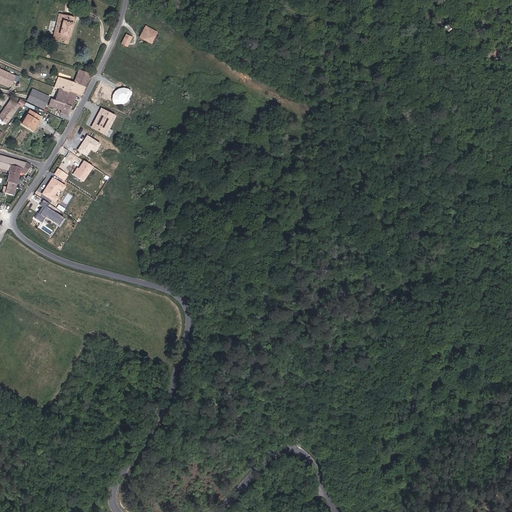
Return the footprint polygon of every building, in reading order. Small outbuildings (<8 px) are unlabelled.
[(67,45),(75,18),(59,13),(51,41),(67,45)] [(157,32),(144,25),(138,37),(151,44),(157,32)] [(127,47),(132,37),(125,34),(120,44),(127,47)] [(15,76),(0,68),(0,83),(9,88),(15,76)] [(82,98),(84,95),(91,75),(80,71),(75,84),(59,78),(56,89),(59,90),(55,101),(52,100),(50,107),(63,111),(62,114),(69,116),(77,97),(82,98)] [(113,88),(113,103),(130,103),(130,89),(113,88)] [(44,109),(50,97),(32,89),(27,101),(44,109)] [(19,107),(17,106),(11,101),(9,103),(1,114),(0,119),(5,122),(6,122),(10,119),(17,109),(19,107)] [(101,107),(91,127),(107,135),(118,115),(101,107)] [(33,132),(41,119),(30,111),(21,125),(33,132)] [(87,156),(91,149),(96,152),(102,143),(87,134),(77,150),(87,156)] [(28,162),(27,163),(13,159),(0,154),(0,167),(9,170),(5,183),(6,183),(3,193),(14,196),(20,174),(25,175),(31,165),(28,162)] [(83,159),(73,175),(85,181),(94,165),(83,159)] [(42,194),(56,202),(66,184),(52,176),(50,179),(42,194)] [(65,191),(56,207),(62,211),(72,195),(65,191)] [(64,216),(47,207),(49,203),(43,199),(40,205),(41,206),(34,218),(42,222),(45,216),(60,224),(64,216)]
